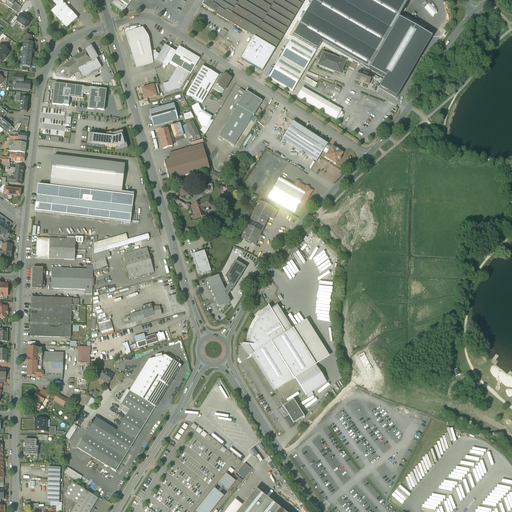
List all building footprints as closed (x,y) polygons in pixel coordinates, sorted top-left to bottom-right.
[(6,0),(8,1),(5,5),(10,9),(10,8),(15,2),(16,0),(6,0)] [(78,18),(60,0),(55,0),(53,2),(57,6),(51,12),(67,29),(73,23),(76,20),(78,18)] [(132,0),(115,0),(112,5),(123,13),(132,0)] [(205,0),(202,6),(275,50),(304,0),(205,0)] [(314,0),(292,36),(317,51),(322,42),(369,69),(399,18),(409,0),(314,0)] [(21,7),(15,2),(10,8),(17,13),(21,7)] [(28,18),(22,14),(17,21),(26,27),(31,20),(28,17),(28,18)] [(432,37),(399,18),(369,69),(385,79),(379,89),(396,99),(432,37)] [(141,29),(137,30),(137,29),(136,27),(135,28),(135,27),(130,29),(125,31),(126,33),(130,45),(129,45),(136,68),(140,67),(140,68),(153,64),(153,62),(151,51),(151,50),(150,46),(149,40),(148,40),(148,39),(147,37),(144,32),(143,32),(143,31),(141,29)] [(18,36),(10,31),(6,37),(14,42),(18,36)] [(317,51),(292,36),(268,78),(293,92),(317,51)] [(25,42),(24,42),(23,48),(25,48),(24,52),(32,53),(33,43),(31,43),(25,42)] [(9,52),(0,45),(0,60),(2,62),(4,59),(5,59),(8,56),(7,55),(9,52)] [(96,54),(91,46),(86,49),(87,50),(85,51),(85,52),(92,62),(97,60),(98,59),(97,55),(96,54)] [(159,55),(156,61),(159,63),(162,65),(171,49),(165,46),(159,55)] [(193,55),(179,47),(179,48),(176,52),(170,62),(178,67),(191,74),(200,59),(193,55)] [(176,52),(171,49),(162,65),(167,68),(170,62),(176,52)] [(156,51),(151,51),(153,62),(155,62),(156,61),(159,55),(157,53),(156,53),(156,51)] [(24,52),(23,52),(21,67),(22,67),(28,68),(30,68),(32,53),(24,52)] [(77,57),(73,60),(62,68),(70,78),(79,71),(78,69),(92,62),(85,52),(77,57)] [(346,62),(323,53),(317,66),(341,75),(346,62)] [(92,62),(78,69),(79,71),(83,78),(101,68),(97,60),(92,62)] [(178,67),(168,83),(163,85),(166,95),(181,91),(191,74),(178,67)] [(219,76),(203,67),(192,84),(208,94),(212,88),(214,85),(219,76)] [(372,77),(359,72),(356,81),(369,86),(372,77)] [(14,91),(29,92),(30,81),(23,80),(23,76),(13,75),(12,84),(15,84),(14,91)] [(221,78),(219,76),(214,85),(216,86),(214,89),(222,94),(227,87),(231,79),(226,76),(225,77),(223,75),(221,78)] [(54,84),(52,105),(68,107),(69,97),(82,99),(83,95),(84,88),(84,87),(54,84)] [(154,85),(149,87),(142,89),(145,99),(148,99),(156,96),(159,95),(157,86),(156,84),(154,85)] [(202,104),(208,94),(192,84),(186,95),(202,104)] [(87,109),(104,111),(105,105),(105,103),(106,90),(89,88),(89,89),(88,95),(87,109)] [(21,102),(20,112),(26,112),(28,98),(20,97),(20,92),(16,92),(15,102),(21,102)] [(262,102),(246,92),(237,106),(238,106),(254,116),(262,102)] [(173,105),(149,112),(150,115),(150,117),(151,120),(152,121),(154,127),(178,120),(174,105),(173,105)] [(238,106),(219,137),(234,147),(253,116),(238,106)] [(0,113),(0,127),(6,133),(11,127),(3,120),(5,117),(0,113)] [(191,113),(183,115),(185,121),(194,119),(191,113)] [(190,135),(193,139),(199,136),(192,122),(186,125),(190,135)] [(328,144),(294,122),(282,139),(317,162),(323,152),(327,146),(328,144)] [(186,137),(190,135),(186,125),(182,127),(186,137)] [(11,127),(6,133),(9,135),(15,129),(11,127)] [(166,129),(159,132),(164,149),(171,147),(172,147),(167,129),(166,129)] [(111,135),(112,138),(113,138),(121,136),(124,146),(116,148),(115,148),(116,152),(127,149),(122,132),(116,134),(111,135)] [(93,136),(105,137),(105,136),(88,134),(87,146),(100,147),(104,148),(104,147),(92,145),(93,136)] [(105,137),(93,136),(92,145),(104,147),(105,147),(112,148),(115,148),(116,148),(124,146),(121,136),(113,138),(112,138),(105,137)] [(26,144),(14,143),(14,149),(12,148),(12,147),(9,146),(8,152),(25,154),(26,144)] [(176,159),(204,151),(202,145),(172,154),(168,155),(170,161),(176,159)] [(343,154),(332,147),(331,149),(327,154),(325,158),(336,165),(343,154)] [(204,151),(176,159),(181,177),(209,169),(204,151)] [(25,156),(11,154),(11,158),(15,159),(14,162),(24,163),(25,156)] [(54,157),(50,183),(122,192),(125,165),(54,157)] [(170,161),(164,162),(169,181),(181,177),(176,159),(170,161)] [(23,168),(11,167),(11,169),(8,169),(8,175),(13,175),(13,173),(15,173),(15,176),(22,176),(23,168)] [(22,176),(15,176),(14,179),(10,178),(9,184),(14,184),(13,184),(21,185),(22,176)] [(193,178),(177,183),(178,187),(179,187),(182,196),(189,194),(186,186),(195,183),(193,178)] [(293,186),(279,178),(268,198),(295,213),(300,204),(306,193),(293,186)] [(312,191),(296,182),(293,186),(306,193),(300,204),(304,206),(312,191)] [(122,192),(50,183),(50,187),(47,213),(130,223),(134,193),(122,192)] [(50,187),(38,185),(35,211),(47,213),(50,187)] [(21,190),(9,189),(9,187),(8,187),(5,186),(4,195),(7,196),(7,198),(12,198),(12,196),(20,197),(21,190)] [(201,203),(191,206),(196,220),(200,219),(203,218),(203,217),(206,216),(203,208),(212,205),(209,198),(201,201),(201,203)] [(273,210),(273,209),(259,202),(241,239),(255,246),(268,218),(273,210)] [(273,210),(268,218),(273,221),(277,212),(273,210)] [(0,221),(0,234),(5,238),(11,230),(0,221)] [(126,235),(94,244),(94,255),(113,249),(150,239),(148,235),(128,240),(126,235)] [(43,239),(37,239),(36,259),(49,259),(50,239),(43,239)] [(75,240),(50,239),(49,259),(50,259),(75,260),(75,240)] [(12,245),(2,244),(2,250),(2,253),(12,253),(12,245)] [(147,248),(123,255),(130,279),(154,273),(147,248)] [(113,249),(94,255),(93,266),(93,270),(107,266),(105,257),(115,255),(113,249)] [(211,272),(204,252),(192,256),(199,276),(211,272)] [(12,253),(2,253),(2,255),(1,261),(11,261),(12,253)] [(231,290),(232,291),(246,268),(235,261),(225,277),(229,285),(225,291),(227,296),(231,290)] [(93,266),(87,266),(87,270),(86,290),(85,290),(85,294),(92,295),(93,270),(93,266)] [(43,269),(32,268),(32,289),(42,290),(43,269)] [(87,270),(54,269),(52,271),(51,287),(53,289),(85,290),(86,290),(87,270)] [(218,276),(207,282),(214,299),(221,313),(230,303),(227,296),(225,291),(218,276)] [(72,299),(31,298),(30,337),(70,338),(71,311),(75,311),(76,306),(79,306),(79,299),(72,299)] [(293,329),(291,330),(277,308),(272,311),(268,306),(270,309),(264,313),(259,319),(255,325),(252,331),(250,338),(249,345),(243,345),(242,345),(246,345),(252,355),(250,356),(250,357),(252,355),(253,355),(271,384),(271,385),(290,373),(294,379),(295,379),(316,365),(293,329)] [(160,307),(130,316),(132,323),(162,314),(160,307)] [(329,357),(306,320),(293,329),(316,365),(329,357)] [(157,335),(155,335),(157,343),(166,340),(163,333),(160,334),(160,333),(158,333),(157,335)] [(144,335),(134,338),(136,344),(130,346),(131,351),(147,346),(145,338),(144,335)] [(155,335),(145,338),(147,346),(157,343),(155,335)] [(42,349),(28,348),(28,358),(27,358),(27,360),(28,361),(28,364),(27,364),(27,367),(27,376),(30,376),(43,377),(43,373),(42,373),(43,353),(42,353),(42,349)] [(63,354),(43,353),(42,373),(43,373),(43,377),(49,377),(49,374),(62,374),(63,354)] [(127,415),(117,431),(96,418),(94,420),(92,419),(86,430),(88,431),(78,448),(112,469),(111,469),(116,472),(181,366),(165,357),(149,361),(129,392),(127,391),(119,403),(122,405),(119,409),(127,415)] [(316,365),(295,379),(306,396),(327,383),(316,365)] [(460,375),(457,369),(452,373),(455,378),(460,375)] [(109,374),(104,371),(99,378),(108,384),(114,376),(110,373),(109,374)] [(294,379),(290,373),(271,385),(271,384),(271,385),(275,391),(294,379)] [(51,395),(42,390),(39,394),(46,398),(48,399),(51,395)] [(38,393),(34,399),(30,406),(38,410),(42,404),(46,398),(39,394),(38,393)] [(67,400),(58,395),(54,401),(63,406),(67,400)] [(295,403),(293,400),(282,407),(282,408),(284,407),(287,412),(285,413),(287,415),(288,414),(294,423),(300,419),(303,417),(304,418),(302,413),(295,403)] [(47,420),(36,420),(35,425),(37,425),(37,431),(46,432),(47,420)] [(78,427),(74,424),(65,437),(70,439),(78,427)] [(35,441),(25,441),(25,448),(25,454),(32,454),(32,456),(37,456),(38,448),(35,447),(35,441)] [(237,473),(243,479),(251,469),(244,464),(239,471),(237,473)] [(60,468),(48,468),(47,503),(51,503),(59,503),(60,468)] [(84,478),(69,469),(65,475),(80,484),(84,478)] [(226,474),(218,484),(228,492),(236,482),(226,474)] [(85,491),(73,483),(65,496),(77,504),(85,491)] [(214,489),(195,511),(211,511),(224,497),(214,489)] [(276,511),(279,509),(256,490),(243,506),(237,511),(276,511)] [(77,504),(72,511),(89,511),(98,499),(85,491),(77,504)] [(235,500),(225,511),(237,511),(243,506),(235,500)]
